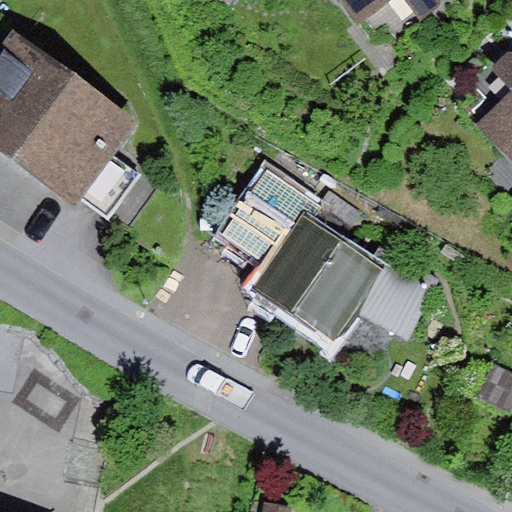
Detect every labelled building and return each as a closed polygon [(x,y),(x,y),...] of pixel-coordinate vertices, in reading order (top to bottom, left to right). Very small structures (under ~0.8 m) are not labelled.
[(339,0),(357,24),(389,0),(410,0),(420,14),(439,0),(339,0)] [(140,134),(17,47),(0,70),(0,166),(77,222),(140,134)] [(511,83),(511,90),(480,120),(511,153),(511,49),(509,50),(494,64),(511,83)] [(324,211),(271,179),(232,243),(272,267),(255,296),(339,347),(385,272),(313,229),(324,211)] [(511,371),(492,362),(476,395),(511,412),(511,411),(511,371)] [(267,501),(264,511),(291,511),(293,506),(267,501)]
